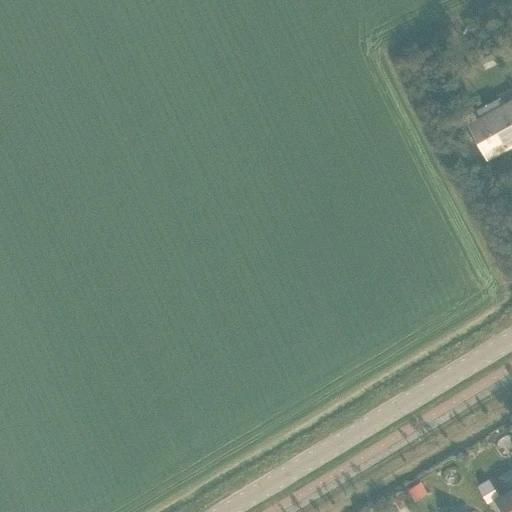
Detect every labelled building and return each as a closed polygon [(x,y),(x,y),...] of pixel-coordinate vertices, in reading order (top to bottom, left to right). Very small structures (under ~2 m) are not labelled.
[(511,147),(511,100),(503,106),(499,99),(478,111),(481,117),(470,123),(480,142),(492,136),(501,153),(511,147)] [(420,483),(409,489),(415,500),(426,494),(420,483)] [(511,511),(511,492),(498,501),(505,511),(511,511)] [(403,493),(393,499),(397,506),(403,507),(409,503),(403,493)] [(477,511),(469,497),(442,511),(477,511)]
